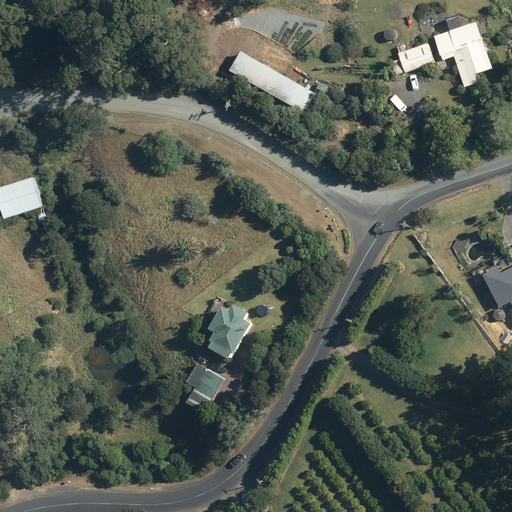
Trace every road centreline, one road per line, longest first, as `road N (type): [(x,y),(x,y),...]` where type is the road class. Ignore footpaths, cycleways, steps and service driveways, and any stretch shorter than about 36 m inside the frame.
road 1 (residential): [(26,511),(74,503),(172,503),(218,486),(246,464),(292,398),(385,223)]
road 2 (residential): [(0,102),(175,107),(236,130),(385,223)]
road 3 (residential): [(385,223),(416,196),(511,165)]
